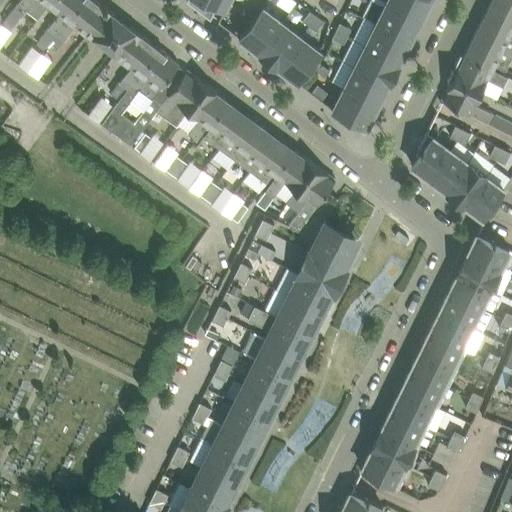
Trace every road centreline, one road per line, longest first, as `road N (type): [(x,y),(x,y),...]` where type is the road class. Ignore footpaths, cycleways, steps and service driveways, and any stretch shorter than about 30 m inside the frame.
road 1 (residential): [(317,511),(445,237),(375,183)]
road 2 (residential): [(375,183),(140,0)]
road 3 (residential): [(375,183),(468,0)]
